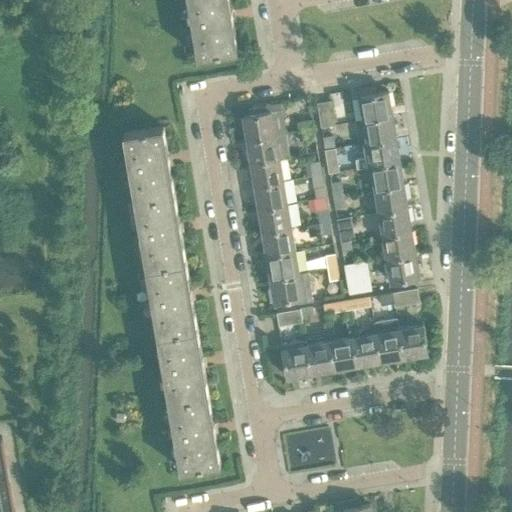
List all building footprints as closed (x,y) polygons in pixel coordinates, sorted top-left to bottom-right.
[(229,0),(188,0),(198,55),(238,48),(229,0)] [(374,85),(359,87),(360,94),(376,92),(374,85)] [(364,118),(392,113),(388,90),(376,92),(360,94),(364,118)] [(331,99),(317,102),(321,126),(335,123),(331,99)] [(247,138),(287,131),(282,102),(249,107),(250,113),(243,115),(247,138)] [(368,141),(396,136),(392,113),(364,118),(368,140),(368,141)] [(299,129),(304,128),(314,127),(312,119),(298,121),(299,129)] [(135,200),(175,194),(163,126),(124,133),(135,200)] [(314,127),(304,128),(306,141),(316,140),(314,127)] [(279,156),(279,157),(291,155),(287,131),(247,138),(251,161),(279,156)] [(325,148),(336,146),(334,135),(323,136),(325,148)] [(356,166),(372,164),(400,159),(396,136),(368,141),(368,140),(362,141),(364,156),(355,157),(356,166)] [(329,171),(340,169),(336,146),(325,148),(329,171)] [(282,179),(279,157),(279,156),(251,161),(255,184),(282,179)] [(376,187),(404,182),(400,159),(372,164),(376,187)] [(312,174),(322,172),(320,160),(310,162),(312,174)] [(322,172),(312,174),(314,187),(324,186),(322,172)] [(259,207),(286,203),(282,179),(255,184),(259,207)] [(342,180),(331,182),(333,195),(344,193),(342,180)] [(379,210),(407,206),(404,182),(376,187),(379,210)] [(344,193),(333,195),(336,207),(346,206),(344,193)] [(147,268),(186,261),(175,194),(135,200),(147,268)] [(319,221),(330,219),(326,195),(308,199),(310,210),(317,209),(319,221)] [(263,231),(290,226),(286,203),(259,207),(263,231)] [(383,234),(411,229),(407,206),(379,210),(383,234)] [(341,241),(351,240),(355,239),(352,216),(337,218),(341,241)] [(330,219),(319,221),(322,233),(332,231),(330,219)] [(267,254),(294,249),(290,226),(263,231),(267,254)] [(387,257),(415,252),(411,229),(383,234),(387,257)] [(351,240),(341,241),(343,254),(353,253),(351,240)] [(271,277),(298,272),(294,249),(267,254),(271,277)] [(328,267),(338,265),(335,252),(326,254),(328,267)] [(415,252),(387,257),(391,280),(419,275),(415,252)] [(158,335),(198,328),(186,261),(147,268),(158,335)] [(357,262),(345,264),(350,293),(370,289),(368,273),(361,275),(357,275),(356,270),(358,269),(357,262)] [(338,265),(328,267),(330,280),(340,278),(338,265)] [(275,300),(297,296),(298,301),(313,299),(308,270),(298,272),(271,277),(275,300)] [(395,301),(394,301),(395,304),(419,300),(417,287),(393,291),(395,301)] [(382,303),(394,301),(395,301),(393,291),(380,293),(382,303)] [(347,299),(348,309),(371,305),(370,296),(347,299)] [(325,312),(348,309),(347,299),(323,303),(325,312)] [(300,306),(301,316),(314,314),(312,304),(300,306)] [(302,320),(301,316),(300,306),(276,310),(279,324),(302,320)] [(405,356),(399,325),(397,316),(374,320),(375,331),(376,331),(381,360),(405,356)] [(399,325),(405,356),(428,352),(423,323),(408,326),(407,324),(399,325)] [(170,403),(209,396),(198,328),(158,335),(170,403)] [(358,364),(381,360),(376,331),(375,331),(353,335),(358,364)] [(334,368),(358,364),(353,335),(329,339),(334,368)] [(306,343),(305,337),(281,341),(287,376),(311,372),(306,343)] [(311,372),(334,368),(329,339),(306,343),(311,372)] [(209,396),(170,403),(181,469),(221,463),(209,396)] [(0,511),(15,511),(2,436),(0,436),(0,511)] [(360,497),(343,500),(344,508),(361,505),(360,497)] [(343,511),(372,511),(371,503),(361,505),(344,508),(343,508),(343,511)]
